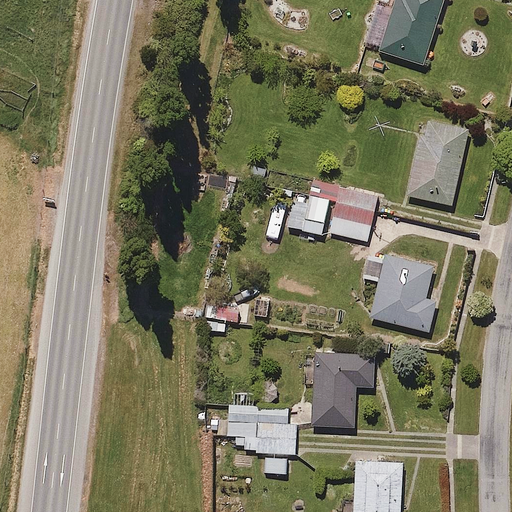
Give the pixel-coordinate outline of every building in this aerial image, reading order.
[(395,0),(380,51),(424,65),(444,0),(395,0)] [(357,4),(333,23),(344,37),(368,18),(357,4)] [(416,199),(456,206),(467,144),(480,146),(482,131),(429,122),(416,199)] [(378,194),(338,185),(328,234),(368,242),(378,194)] [(323,234),(330,200),(310,196),(303,230),(323,234)] [(427,296),(435,267),(388,254),(371,315),(431,331),(440,299),(427,296)] [(338,294),(306,286),(303,300),(334,308),(338,294)] [(377,386),(377,351),(317,350),(315,424),(357,425),(359,386),(377,386)] [(289,404),(230,403),(229,417),(213,417),(213,436),(236,437),(236,443),(245,443),(244,449),(257,449),(257,452),(297,453),(298,424),(289,424),(289,404)] [(411,417),(411,433),(448,433),(448,417),(411,417)] [(288,457),(264,457),(264,473),(288,472),(288,457)] [(403,511),(404,460),(358,459),(356,511),(403,511)]
